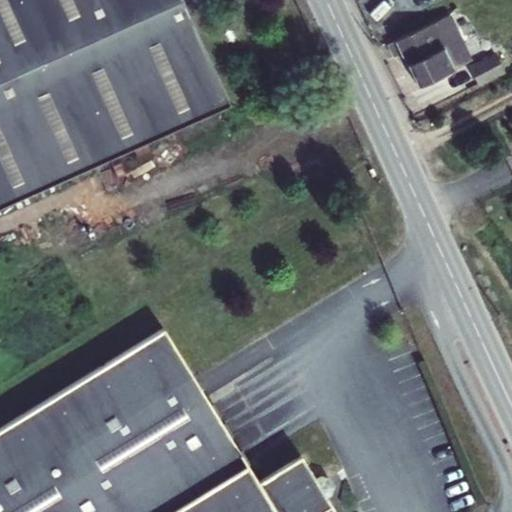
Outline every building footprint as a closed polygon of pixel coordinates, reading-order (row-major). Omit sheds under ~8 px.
[(182,0),(0,0),(0,205),(229,102),(182,0)] [(470,61),(449,15),(389,43),(395,56),(402,53),(418,86),(470,61)] [(469,68),(477,85),(504,71),(496,54),(469,68)] [(276,511),(258,482),(163,328),(0,428),(0,511),(276,511)] [(301,455),(258,482),(276,511),(336,511),(327,497),(316,479),(301,455)] [(329,478),(321,475),(316,479),(327,497),(331,494),(334,485),(329,478)]
